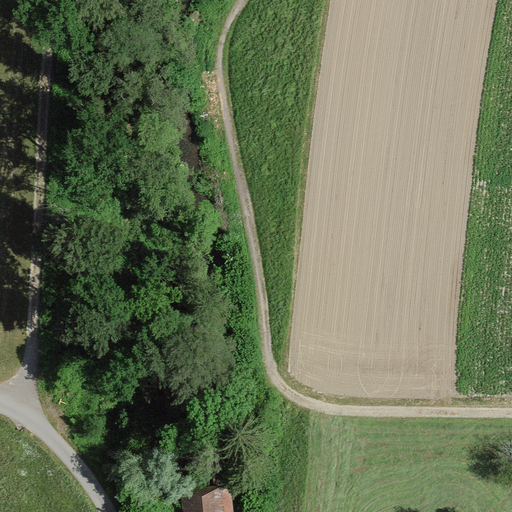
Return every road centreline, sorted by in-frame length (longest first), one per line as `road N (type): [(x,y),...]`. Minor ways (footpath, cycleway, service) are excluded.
road 1 (track): [(511,412),(326,409),(293,396),(272,373),(252,230),(221,99),(218,39),(243,0)]
road 2 (track): [(59,0),(41,130),(33,325),(18,410)]
road 3 (unclassified): [(0,403),(53,439),(106,511)]
